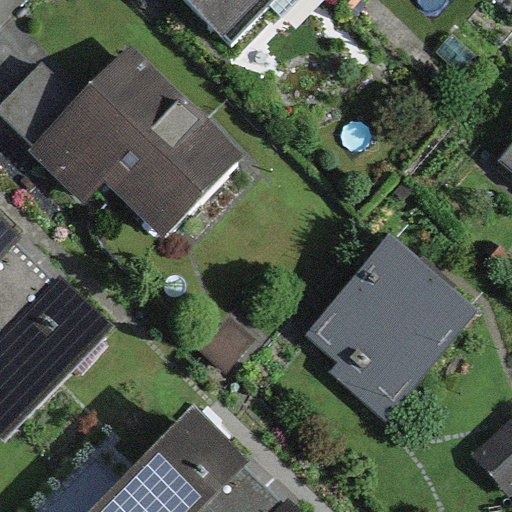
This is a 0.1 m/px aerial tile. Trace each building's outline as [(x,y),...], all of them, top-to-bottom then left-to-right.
[(191,0),(222,31),(253,0),(191,0)] [(166,240),(245,160),(131,48),(32,150),(89,206),(110,185),(166,240)] [(32,65),(12,116),(40,127),(60,76),(32,65)] [(511,174),(511,149),(499,164),(511,174)] [(0,268),(21,247),(27,241),(0,213),(0,268)] [(388,421),(475,311),(382,238),(295,348),(388,421)] [(21,247),(0,268),(0,333),(8,341),(0,348),(0,440),(7,447),(120,333),(67,281),(61,286),(21,247)] [(228,373),(256,342),(229,319),(202,349),(228,373)] [(277,511),(282,507),(242,468),(248,462),(195,411),(96,511),(277,511)] [(509,497),(511,494),(511,419),(471,456),(509,497)] [(305,511),(291,498),(282,507),(277,511),(305,511)]
